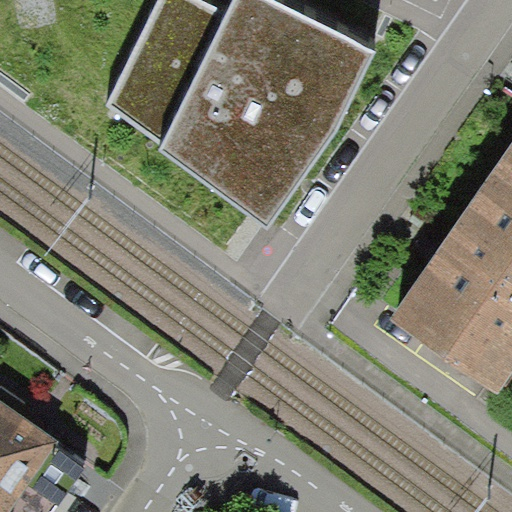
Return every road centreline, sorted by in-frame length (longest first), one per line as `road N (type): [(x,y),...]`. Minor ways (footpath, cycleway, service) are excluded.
road 1 (residential): [(507,0),(288,312)]
road 2 (residential): [(0,257),(205,407)]
road 3 (residential): [(205,407),(346,511)]
road 4 (residential): [(135,511),(205,407)]
